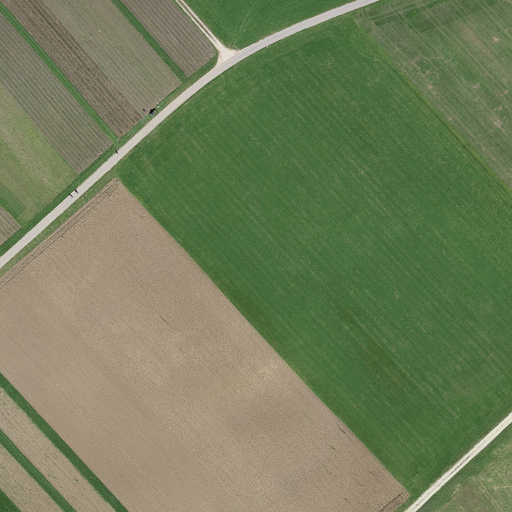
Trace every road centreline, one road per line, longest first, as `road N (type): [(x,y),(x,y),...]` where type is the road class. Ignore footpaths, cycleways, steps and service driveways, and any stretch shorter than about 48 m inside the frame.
road 1 (unclassified): [(371,0),(277,36),(180,95),(0,262)]
road 2 (track): [(413,511),(511,422)]
